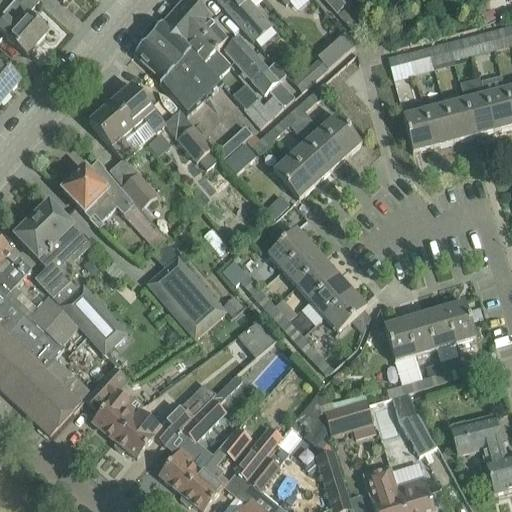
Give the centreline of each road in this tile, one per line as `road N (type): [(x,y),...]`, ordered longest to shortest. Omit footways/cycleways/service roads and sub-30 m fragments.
road 1 (tertiary): [(0,165),(154,0)]
road 2 (residential): [(511,306),(492,239),(478,230),(403,230),(378,203)]
road 3 (residential): [(120,511),(0,415)]
